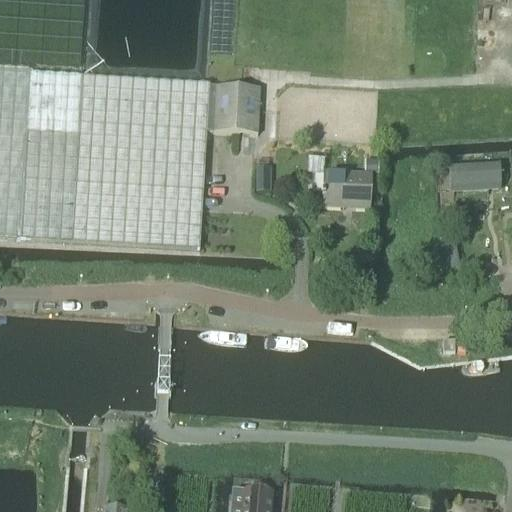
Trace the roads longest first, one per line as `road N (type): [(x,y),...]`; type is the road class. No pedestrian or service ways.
road 1 (unclassified): [(511,452),(159,432)]
road 2 (unclassified): [(165,293),(386,324),(511,321)]
road 3 (unclassified): [(0,296),(165,293)]
road 4 (unclassified): [(159,432),(165,293)]
